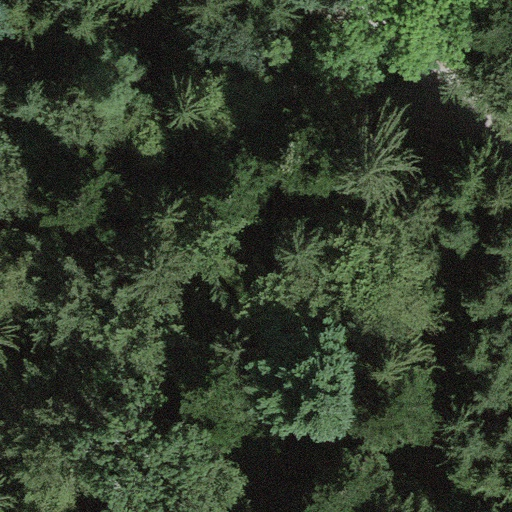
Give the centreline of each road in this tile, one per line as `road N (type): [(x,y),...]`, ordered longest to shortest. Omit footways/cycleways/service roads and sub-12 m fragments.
road 1 (track): [(0,138),(497,126)]
road 2 (track): [(511,136),(322,0)]
